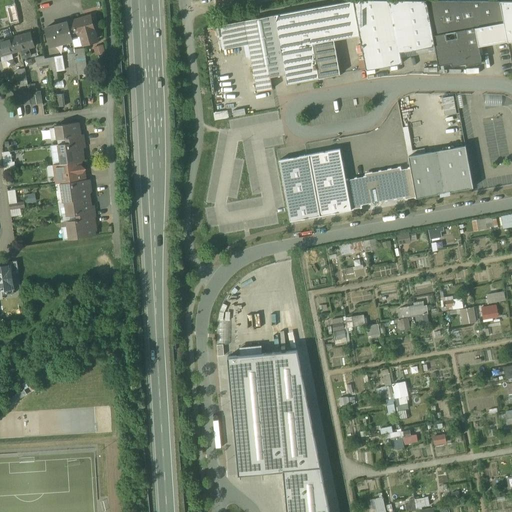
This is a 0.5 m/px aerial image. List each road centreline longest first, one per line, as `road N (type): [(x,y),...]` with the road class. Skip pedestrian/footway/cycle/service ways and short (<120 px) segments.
road 1 (primary): [(142,0),(169,511)]
road 2 (residential): [(215,477),(202,311),(221,274),(279,245),(511,202)]
road 3 (residential): [(399,84),(296,105),(292,121),(312,133),(365,123),(380,110)]
road 4 (residential): [(111,109),(116,254)]
